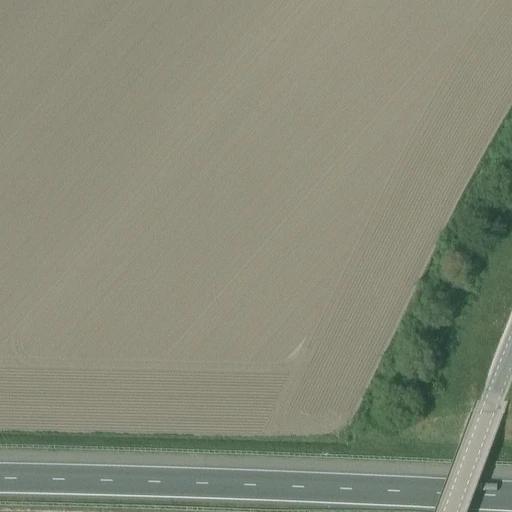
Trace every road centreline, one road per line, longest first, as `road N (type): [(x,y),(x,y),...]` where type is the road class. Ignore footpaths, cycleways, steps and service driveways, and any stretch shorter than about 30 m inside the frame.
road 1 (motorway): [(511,497),(0,479)]
road 2 (unclassified): [(449,511),(511,350)]
